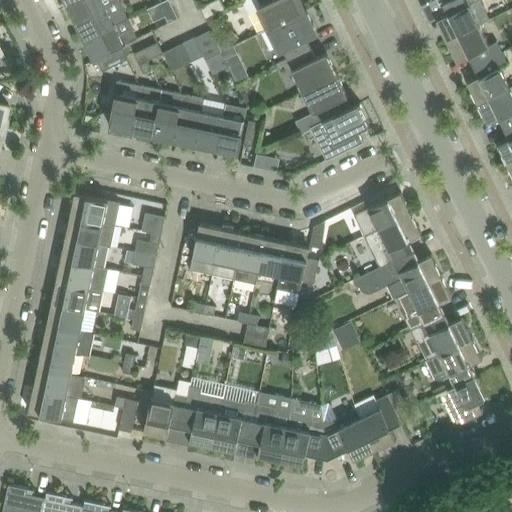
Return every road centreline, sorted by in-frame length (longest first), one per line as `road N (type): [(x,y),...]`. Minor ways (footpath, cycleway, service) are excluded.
road 1 (residential): [(0,440),(319,507),(363,498),(511,424)]
road 2 (residential): [(49,149),(294,199),(435,139)]
road 3 (residential): [(0,360),(49,149)]
road 4 (tertiary): [(511,293),(435,139)]
road 5 (residential): [(49,149),(60,74),(26,0)]
road 6 (tertiary): [(435,139),(373,7)]
